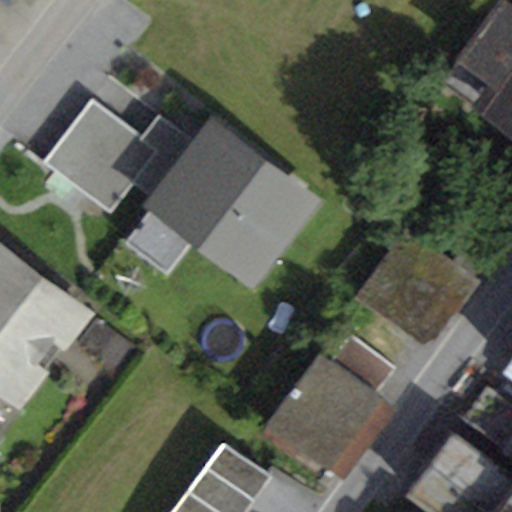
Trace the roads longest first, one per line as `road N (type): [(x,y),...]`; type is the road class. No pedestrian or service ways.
road 1 (residential): [(511,279),(341,511)]
road 2 (residential): [(0,97),(74,0)]
